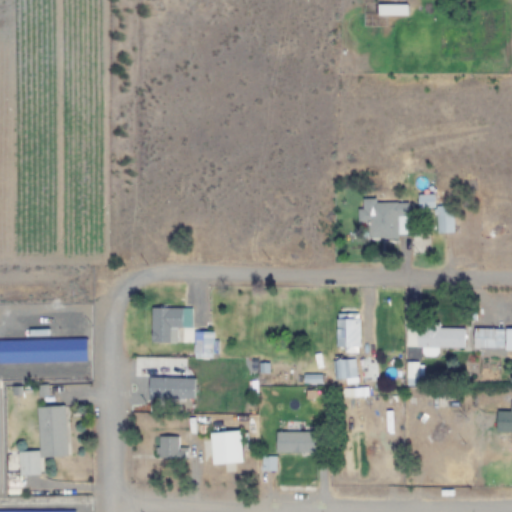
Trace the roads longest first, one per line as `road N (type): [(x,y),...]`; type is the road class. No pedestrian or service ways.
road 1 (residential): [(511,502),(110,500)]
road 2 (residential): [(127,276),(166,267),(511,271)]
road 3 (residential): [(110,511),(107,311),(127,276)]
